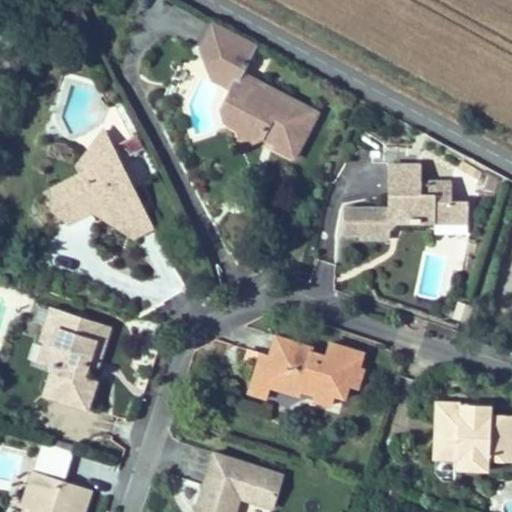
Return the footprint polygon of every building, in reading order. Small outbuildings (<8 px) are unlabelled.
[(318,114),(241,70),(254,47),(213,22),(199,47),(203,63),(235,80),(228,93),(218,110),(221,120),(238,130),(244,145),(259,139),(262,135),(277,143),(273,149),(292,159),(318,114)] [(207,82),(228,93),(235,80),(203,63),(207,82)] [(113,149),(105,132),(77,167),(113,149)] [(139,203),(113,149),(77,167),(76,167),(79,173),(49,188),(66,223),(87,213),(93,225),(102,221),(121,212),(139,203)] [(389,196),(389,204),(348,204),(348,230),(364,230),(364,234),(400,235),(400,221),(432,221),(432,204),(444,205),(444,180),(417,180),(417,165),(384,165),(384,196),(389,196)] [(151,229),(139,203),(121,212),(102,221),(133,238),(143,233),(151,229)] [(444,221),(444,205),(432,204),(432,221),(444,221)] [(53,330),(58,316),(42,311),(32,341),(38,343),(43,327),(53,330)] [(37,397),(77,410),(86,383),(76,380),(79,370),(82,360),(92,363),(98,344),(88,341),(93,327),(58,316),(53,330),(43,327),(38,343),(31,366),(45,371),(37,397)] [(102,330),(93,327),(88,341),(98,344),(102,330)] [(308,336),(280,327),(272,353),(263,350),(256,370),(274,377),(271,387),(298,396),(300,391),(319,396),(317,402),(337,408),(340,398),(348,400),(352,387),(360,389),(367,370),(359,368),(366,349),(337,339),(333,352),(317,347),(315,354),(303,350),(308,336)] [(319,340),(308,336),(303,350),(315,354),(317,347),(319,340)] [(89,373),(92,363),(82,360),(79,370),(89,373)] [(274,377),(256,370),(248,394),(266,400),(271,387),(274,377)] [(470,393),(444,389),(436,439),(463,442),(461,463),(491,467),(493,453),(511,454),(511,409),(496,407),(494,425),(466,422),(470,393)] [(498,397),(470,393),(466,422),(494,425),(496,407),(498,397)] [(463,442),(436,439),(433,453),(461,458),(463,442)] [(42,444),(33,471),(64,481),(73,454),(42,444)] [(282,471),(214,445),(203,477),(193,503),(219,511),(234,511),(241,492),(270,503),(282,471)] [(84,511),(92,491),(64,481),(33,471),(29,470),(17,507),(29,511),(28,511),(84,511)]
